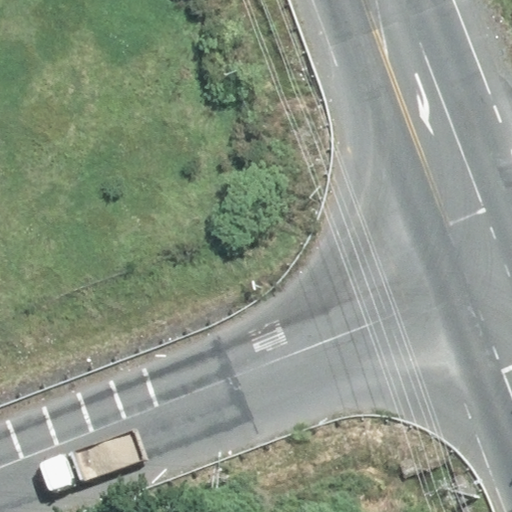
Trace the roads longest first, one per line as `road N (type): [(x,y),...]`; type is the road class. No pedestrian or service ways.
road 1 (unclassified): [(490,281),(0,460)]
road 2 (secondary): [(364,0),(451,227),(490,281)]
